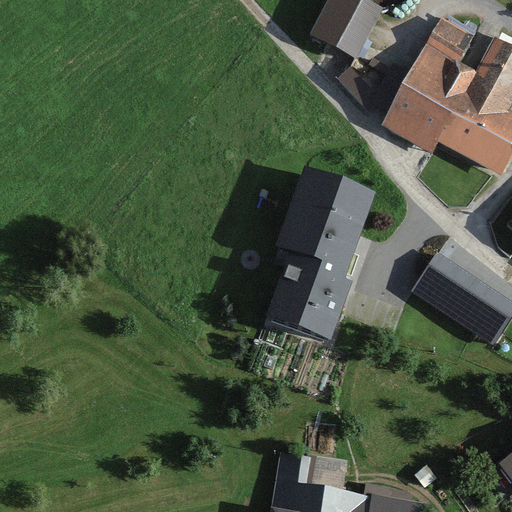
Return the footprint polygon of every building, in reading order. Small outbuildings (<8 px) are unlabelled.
[(379,16),(345,0),(335,0),(314,44),(355,64),(379,16)] [(472,42),(441,25),(414,75),(395,64),(371,107),(390,118),(384,130),(435,157),(440,145),(499,177),(511,152),(511,122),(504,118),(511,103),(511,45),(504,41),(483,80),(458,67),(472,42)] [(357,189),(302,166),(265,253),(300,268),(276,326),(329,348),(352,294),(362,298),(384,245),(360,235),(370,213),(351,205),(357,189)] [(511,303),(437,255),(411,295),(493,348),(511,319),(511,303)] [(407,317),(391,310),(384,325),(400,332),(407,317)] [(352,462),(281,453),(272,511),(422,511),(424,505),(347,494),(352,462)] [(511,463),(500,472),(511,487),(511,463)]
